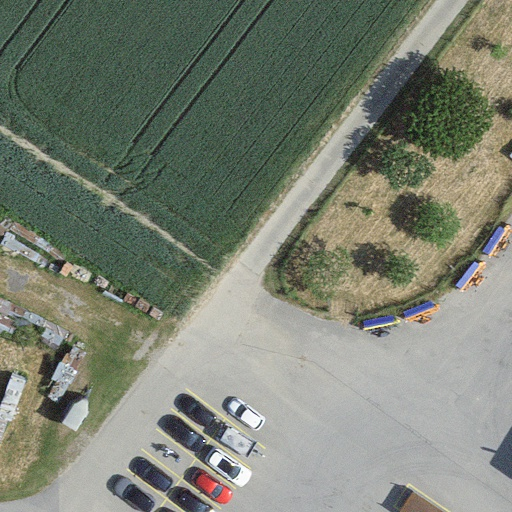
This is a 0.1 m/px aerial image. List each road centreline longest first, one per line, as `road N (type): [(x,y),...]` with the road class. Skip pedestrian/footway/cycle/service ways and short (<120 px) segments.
road 1 (track): [(224,311),(464,0)]
road 2 (unknown): [(511,303),(430,409),(388,426),(329,511)]
